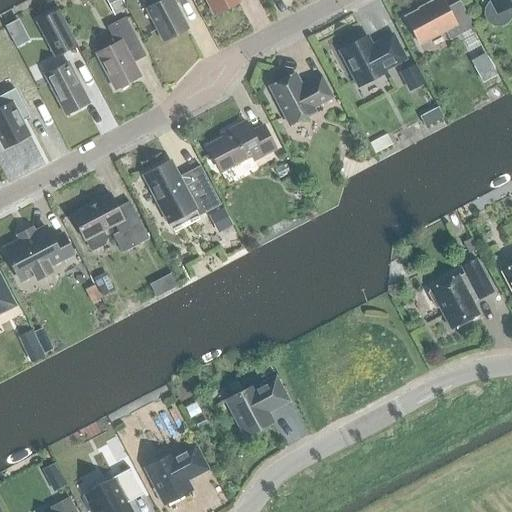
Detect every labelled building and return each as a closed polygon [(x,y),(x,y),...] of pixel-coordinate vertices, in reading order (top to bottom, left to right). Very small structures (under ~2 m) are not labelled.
[(120,0),(98,0),(102,6),(104,5),(110,16),(125,8),(120,0)] [(163,41),(186,28),(174,5),(182,0),(162,0),(146,9),(163,41)] [(206,0),(214,14),(238,2),(236,0),(206,0)] [(446,8),(441,0),(432,0),(423,5),(424,7),(404,18),(419,44),(444,31),(449,40),(473,28),(459,1),(446,8)] [(511,0),(487,0),(488,2),(487,2),(483,9),(483,17),(486,23),(493,27),(501,28),(507,24),(511,18),(511,11),(511,10),(511,8),(511,7),(511,0)] [(53,59),(78,46),(58,9),(34,22),(53,59)] [(114,89),(139,76),(132,62),(144,56),(124,17),(106,27),(115,44),(96,54),(114,89)] [(408,60),(393,33),(372,44),(368,35),(337,51),(357,89),(388,73),(387,71),(408,60)] [(489,58),(483,47),(469,55),(474,66),(489,58)] [(65,115),(88,103),(67,62),(44,74),(65,115)] [(399,72),(408,91),(424,83),(415,64),(399,72)] [(301,87),(294,74),(268,87),(288,126),(314,112),(312,108),(331,98),(320,76),(301,87)] [(0,105),(2,109),(0,110),(0,141),(3,148),(27,135),(17,115),(25,110),(14,89),(0,96),(0,105)] [(250,132),(245,122),(227,131),(229,134),(206,146),(220,172),(250,156),(253,161),(275,149),(263,126),(250,132)] [(374,154),(392,145),(386,135),(369,144),(374,154)] [(169,162),(143,175),(166,219),(173,233),(200,219),(198,216),(209,210),(219,205),(200,166),(177,178),(169,162)] [(116,208),(108,193),(95,200),(96,201),(70,215),(84,240),(85,240),(91,252),(105,245),(106,238),(103,231),(114,225),(118,233),(112,236),(121,253),(148,239),(128,201),(116,208)] [(222,209),(211,214),(219,230),(230,224),(222,209)] [(52,239),(46,229),(5,251),(22,281),(35,273),(39,280),(54,272),(49,265),(62,258),(63,260),(74,254),(63,233),(52,239)] [(492,291),(475,260),(460,267),(464,274),(457,277),(456,276),(430,290),(431,291),(427,293),(435,309),(439,307),(450,329),(477,314),(470,301),(476,298),(477,299),(492,291)] [(511,265),(499,272),(511,296),(511,265)] [(102,297),(114,291),(105,272),(93,278),(102,297)] [(0,315),(17,306),(0,274),(0,315)] [(94,285),(84,290),(91,303),(101,298),(94,285)] [(30,331),(17,337),(31,364),(44,358),(30,331)] [(290,402),(276,374),(254,385),(254,384),(223,400),(243,439),(275,423),(269,413),(290,402)] [(190,418),(200,413),(195,403),(185,408),(190,418)] [(172,452),(143,468),(163,506),(193,490),(188,481),(209,469),(195,443),(173,454),(172,452)] [(53,464),(42,470),(53,492),(64,486),(53,464)] [(112,481),(84,495),(92,511),(130,511),(126,503),(143,494),(129,469),(111,479),(112,481)] [(76,511),(69,497),(49,507),(51,511),(76,511)]
